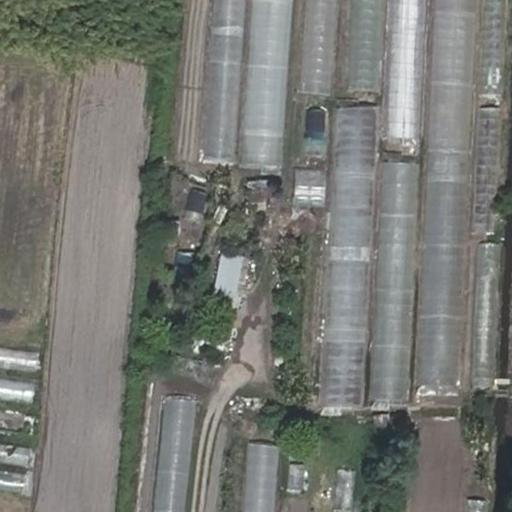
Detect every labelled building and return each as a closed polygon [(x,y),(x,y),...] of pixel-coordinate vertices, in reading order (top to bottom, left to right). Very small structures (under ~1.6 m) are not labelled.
[(233,162),(243,0),(211,0),(201,160),(233,162)] [(250,0),(239,166),(279,169),(291,0),(250,0)] [(304,0),(299,91),(331,93),(336,0),(304,0)] [(392,0),(384,135),(416,137),(424,0),(392,0)] [(456,389),(475,0),(432,0),(414,387),(456,389)] [(380,15),(347,15),(346,88),(379,88),(380,15)] [(361,407),(376,106),(335,104),(320,405),(361,407)] [(306,107),(302,150),(323,152),(327,109),(306,107)] [(381,158),(374,406),(407,407),(414,159),(381,158)] [(294,205),(324,207),(326,168),(296,166),(294,205)] [(248,195),(267,196),(268,181),(249,180),(248,195)] [(162,240),(176,244),(183,223),(168,219),(162,240)] [(214,316),(240,319),(247,256),(220,253),(214,316)] [(203,324),(196,337),(220,349),(226,336),(203,324)] [(183,511),(193,400),(161,397),(151,511),(183,511)] [(0,430),(32,436),(35,419),(0,413),(0,430)] [(293,417),(292,437),(308,437),(308,418),(293,417)] [(272,511),(278,444),(248,442),(242,511),(272,511)] [(27,465),(28,446),(2,445),(2,464),(27,465)] [(287,462),(285,489),(301,490),(303,464),(287,462)] [(353,509),(356,469),(318,466),(315,507),(353,509)]
